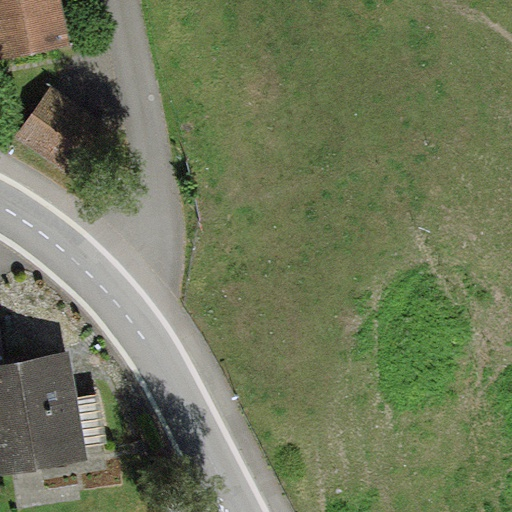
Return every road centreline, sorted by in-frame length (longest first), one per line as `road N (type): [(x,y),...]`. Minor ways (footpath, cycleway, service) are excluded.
road 1 (residential): [(115,0),(149,191),(99,270)]
road 2 (residential): [(99,270),(183,388),(251,511)]
